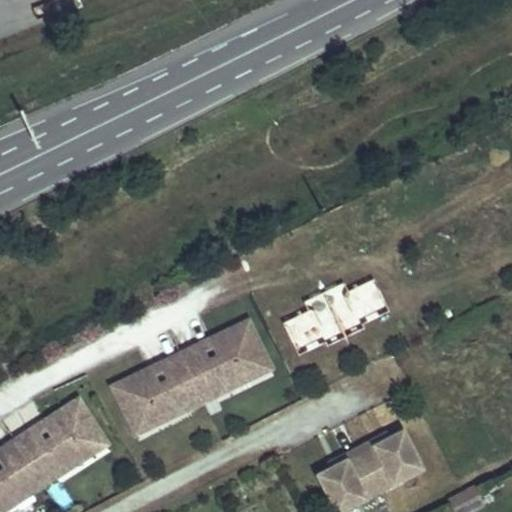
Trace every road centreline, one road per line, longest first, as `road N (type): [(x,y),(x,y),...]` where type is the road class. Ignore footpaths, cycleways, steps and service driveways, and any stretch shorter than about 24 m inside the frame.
road 1 (secondary): [(337,0),(132,101)]
road 2 (secondary): [(0,181),(132,101)]
road 3 (secondary): [(132,101),(0,166)]
road 4 (secondary): [(132,101),(0,153)]
